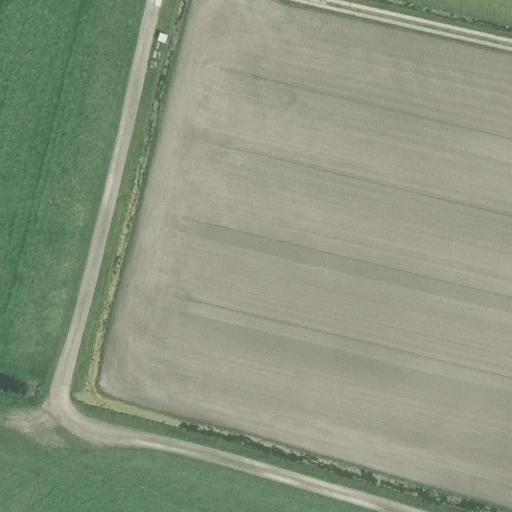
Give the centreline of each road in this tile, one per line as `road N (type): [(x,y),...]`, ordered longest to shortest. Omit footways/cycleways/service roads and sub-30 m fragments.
road 1 (track): [(401,511),(160,443),(89,432),(68,418),(58,393),(157,0)]
road 2 (track): [(511,46),(308,0)]
